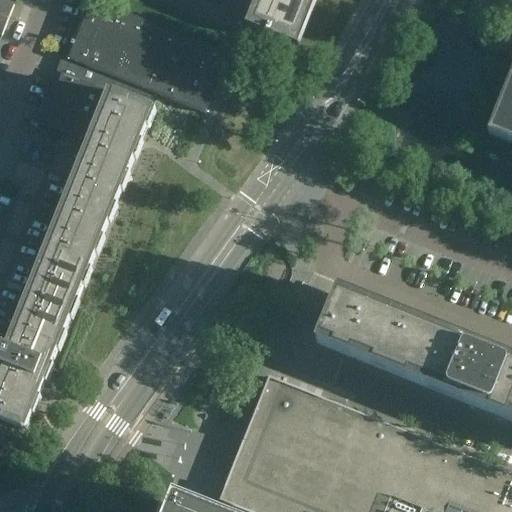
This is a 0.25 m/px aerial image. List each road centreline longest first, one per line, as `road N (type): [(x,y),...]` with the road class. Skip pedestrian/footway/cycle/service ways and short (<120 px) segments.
road 1 (tertiary): [(162,341),(350,67),(387,0)]
road 2 (tertiary): [(162,341),(105,417),(51,511)]
road 3 (residential): [(0,301),(64,146)]
road 4 (residential): [(59,0),(0,132)]
